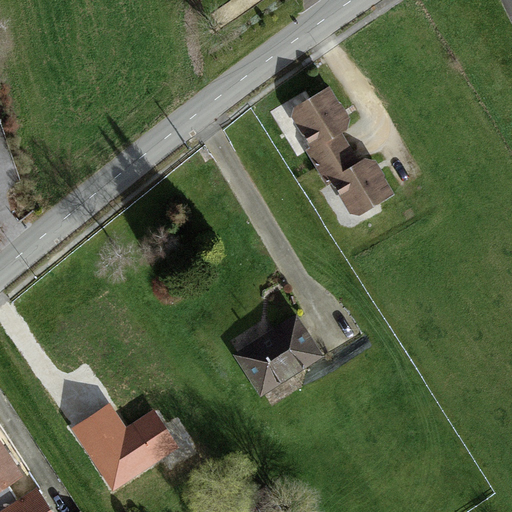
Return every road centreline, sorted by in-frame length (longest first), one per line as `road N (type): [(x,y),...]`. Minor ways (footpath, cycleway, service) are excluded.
road 1 (tertiary): [(0,277),(230,80),(350,0)]
road 2 (unknown): [(333,251),(230,80)]
